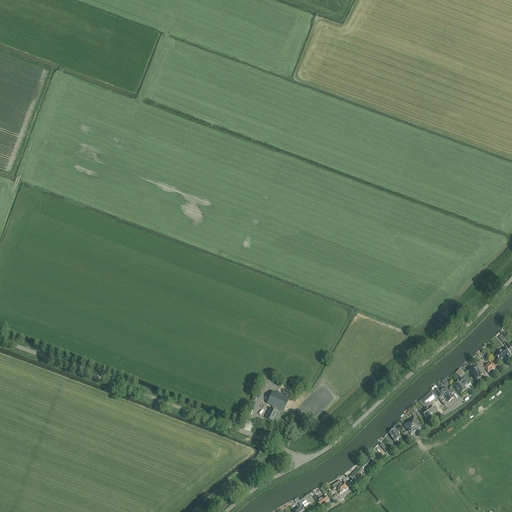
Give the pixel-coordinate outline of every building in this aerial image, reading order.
[(511,356),(507,351),(509,349),(509,350),(511,347),(508,342),(505,344),(507,347),(505,348),(496,355),(501,363),(511,356)] [(479,366),(483,371),(485,369),(489,373),(495,369),(491,363),(489,365),(488,363),(483,366),(480,362),(477,364),(479,366)] [(484,372),(483,371),(479,366),(470,372),(471,374),(471,375),(473,377),(477,381),(481,378),(480,377),(482,376),(481,374),(484,372)] [(459,381),(454,386),(461,395),(467,390),(465,388),(469,384),(464,378),(460,382),(459,381)] [(442,393),(438,390),(435,393),(440,399),(444,396),(449,402),(454,398),(452,396),(454,394),(451,390),(449,392),(446,389),(442,393)] [(290,400),(273,392),(267,403),(274,406),(273,409),(271,408),(266,418),(273,422),(278,412),(277,411),(278,408),(284,412),(290,400)] [(421,400),(428,408),(422,413),(426,419),(436,412),(430,405),(436,400),(430,393),(421,400)] [(482,404),(477,408),(481,412),(485,409),(485,408),(482,404)] [(404,425),(411,435),(421,428),(414,418),(404,425)] [(401,438),(397,432),(400,430),(396,425),(394,428),(395,430),(389,434),(395,442),(401,438)] [(360,467),(364,471),(374,461),(370,457),(360,467)] [(350,478),(355,482),(364,473),(357,467),(356,468),(357,470),(350,478)] [(336,488),(340,494),(348,489),(347,487),(352,484),(348,478),(343,481),(344,483),(342,485),(340,481),(332,486),(334,490),(336,488)] [(318,505),(313,499),(312,499),(309,494),(300,501),(307,511),(311,511),(318,507),(317,506),(318,505)] [(313,499),(318,505),(319,507),(328,501),(325,496),(320,500),(317,496),(313,499)] [(291,503),(286,506),(290,511),(294,511),(296,510),(291,503)]
